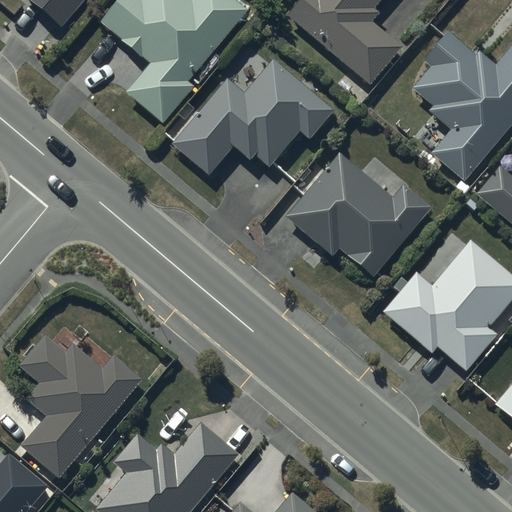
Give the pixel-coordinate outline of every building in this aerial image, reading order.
[(26,0),(60,29),(84,0),(26,0)] [(125,97),(163,129),(193,92),(187,87),(248,15),(230,0),(194,0),(192,3),(187,0),(123,0),(100,29),(148,69),(125,97)] [(302,0),(287,19),(370,88),(400,52),(369,26),(377,17),(374,14),(385,0),(302,0)] [(432,158),(464,185),(511,127),(511,50),(495,71),(478,56),(475,60),(447,36),(424,65),(432,71),(413,94),(434,111),(430,116),(452,134),(432,158)] [(174,149),(209,178),(233,149),(250,163),(254,159),(270,172),(299,136),(310,145),(334,115),(271,63),(242,97),(227,85),(174,149)] [(339,253),(371,280),(430,212),(404,190),(392,203),(339,158),(286,221),(332,261),(339,253)] [(478,199),(511,227),(511,180),(510,184),(499,174),(478,199)] [(416,279),(384,316),(433,356),(437,351),(467,376),(498,338),(490,332),(511,306),(511,283),(469,247),(431,291),(416,279)] [(21,450),(58,482),(141,385),(113,361),(102,375),(72,350),(65,359),(45,342),(20,372),(39,388),(26,404),(46,421),(21,450)] [(511,388),(496,408),(511,421),(511,388)] [(96,511),(192,511),(237,458),(200,427),(174,459),(162,449),(157,455),(138,440),(114,468),(126,477),(96,511)] [(0,511),(27,511),(46,491),(8,459),(0,468),(0,511)] [(308,511),(292,499),(281,511),(246,511),(240,507),(235,511),(308,511)]
